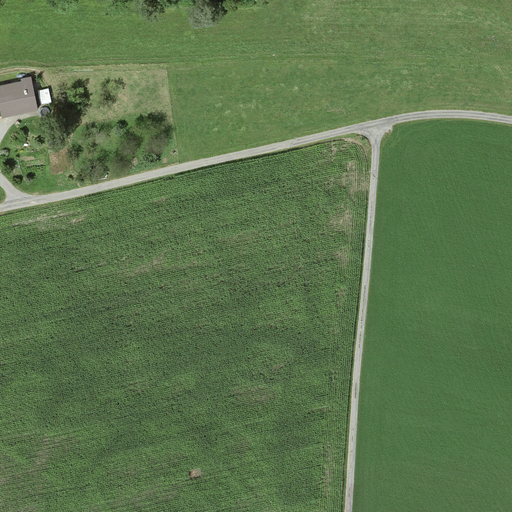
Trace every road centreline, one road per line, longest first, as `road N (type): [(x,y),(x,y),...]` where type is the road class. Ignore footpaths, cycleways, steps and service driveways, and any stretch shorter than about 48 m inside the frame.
road 1 (track): [(511,123),(375,125),(0,207)]
road 2 (track): [(375,125),(346,511)]
